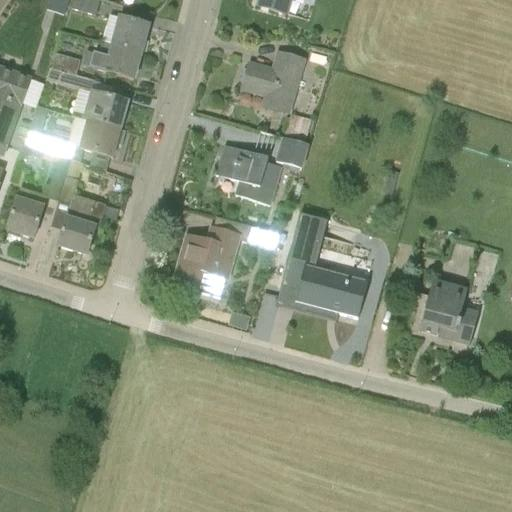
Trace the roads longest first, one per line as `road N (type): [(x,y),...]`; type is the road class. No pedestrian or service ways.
road 1 (unclassified): [(511,416),(114,312)]
road 2 (unclassified): [(114,312),(202,0)]
